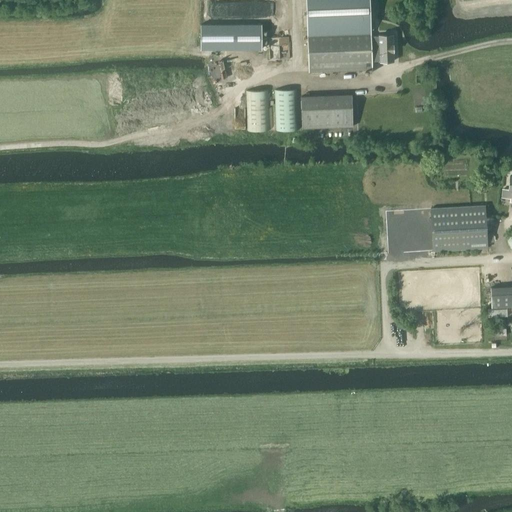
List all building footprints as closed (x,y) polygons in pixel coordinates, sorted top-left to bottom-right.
[(369,0),(307,0),(308,30),(310,71),(372,69),(372,61),(380,60),(380,61),(394,61),(393,34),(380,35),(371,36),(371,28),(369,0)] [(228,24),(201,24),(201,49),(214,49),(262,49),(262,24),(228,24)] [(298,89),(275,90),(276,131),(299,130),(298,89)] [(246,91),(247,120),(247,130),(270,129),(269,90),(246,91)] [(302,129),(353,127),(352,94),(301,95),(302,129)] [(433,251),(488,247),(485,205),(431,208),(432,238),(433,251)] [(492,307),(511,306),(511,285),(491,287),(492,307)]
